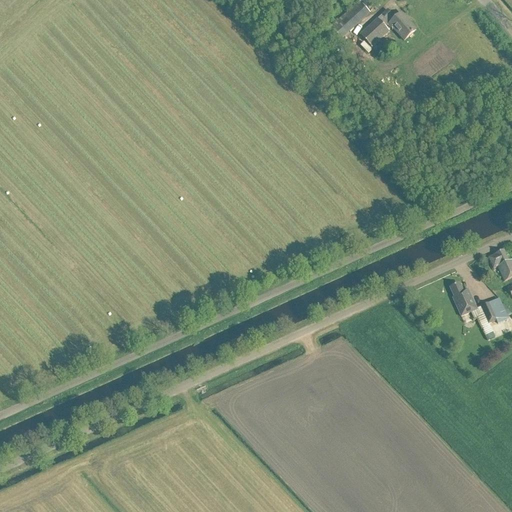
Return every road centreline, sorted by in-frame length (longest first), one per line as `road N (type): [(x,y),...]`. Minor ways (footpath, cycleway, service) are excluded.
road 1 (unclassified): [(0,472),(511,240)]
road 2 (unclassified): [(0,418),(511,187)]
